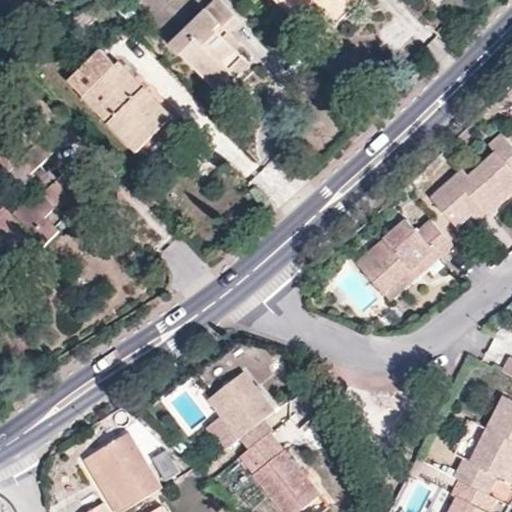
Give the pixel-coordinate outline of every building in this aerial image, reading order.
[(245,23),(222,0),(218,0),(175,44),(215,84),(231,67),(240,77),(252,64),(239,50),(228,39),(234,34),(245,23)] [(281,0),(301,19),(320,0),(321,0),(328,7),(342,20),(362,0),(281,0)] [(308,27),(328,7),(321,0),(320,0),(301,19),(308,27)] [(245,45),(234,34),(228,39),(239,50),(245,45)] [(175,118),(107,48),(73,82),(141,150),(175,118)] [(224,93),(240,77),(231,67),(215,84),(224,93)] [(60,153),(34,126),(0,160),(0,179),(4,183),(12,176),(25,189),(30,184),(38,192),(15,214),(0,198),(0,245),(7,240),(22,254),(39,240),(47,247),(63,232),(60,229),(49,218),(60,207),(64,211),(84,192),(65,174),(58,181),(46,168),(60,153)] [(486,216),(511,192),(511,147),(501,135),(489,146),(490,148),(496,154),(469,177),(464,171),(431,200),(457,228),(471,215),(479,207),(485,214),(486,216)] [(71,217),(64,211),(60,207),(49,218),(60,229),(71,217)] [(476,222),(485,214),(479,207),(471,215),(476,222)] [(440,258),(453,247),(431,222),(418,233),(408,221),(358,265),(386,295),(407,278),(435,253),(440,258)] [(435,253),(407,278),(411,283),(440,258),(435,253)] [(211,404),(241,443),(249,454),(270,438),(275,435),(266,424),(276,416),(247,376),(211,404)] [(497,478),(505,483),(511,471),(511,403),(505,400),(471,462),(465,459),(455,478),(461,481),(488,495),(497,478)] [(125,511),(126,511),(165,489),(132,434),(93,456),(125,511)] [(303,511),(321,499),(287,453),(283,456),(270,438),(249,454),(246,456),(259,474),(255,477),(280,511),(303,511)] [(170,453),(157,458),(166,479),(178,474),(170,453)] [(488,495),(461,481),(453,497),(459,500),(453,511),(491,511),(498,500),(488,495)]
